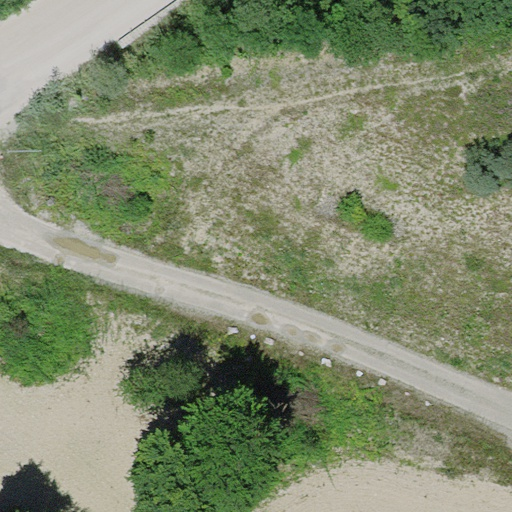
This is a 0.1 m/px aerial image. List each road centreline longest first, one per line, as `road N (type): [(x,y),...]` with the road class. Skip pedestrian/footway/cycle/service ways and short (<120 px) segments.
road 1 (track): [(0,204),(262,311),(511,390)]
road 2 (track): [(0,86),(120,0)]
